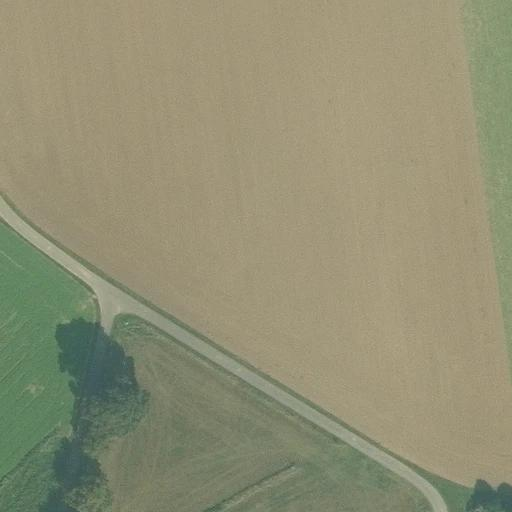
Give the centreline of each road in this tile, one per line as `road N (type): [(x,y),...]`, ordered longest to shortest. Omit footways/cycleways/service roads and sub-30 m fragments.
road 1 (unclassified): [(0,211),(112,293),(431,491),(442,511)]
road 2 (track): [(112,293),(61,511)]
